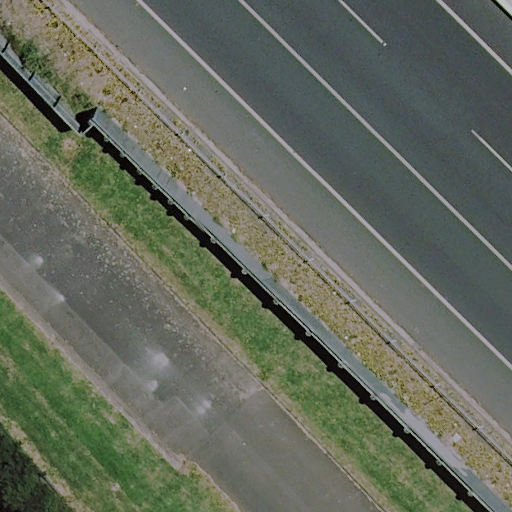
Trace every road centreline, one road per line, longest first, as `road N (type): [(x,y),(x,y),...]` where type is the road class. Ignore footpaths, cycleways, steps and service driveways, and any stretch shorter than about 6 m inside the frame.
road 1 (motorway): [(511,321),(187,0)]
road 2 (motorway): [(511,173),(336,0)]
